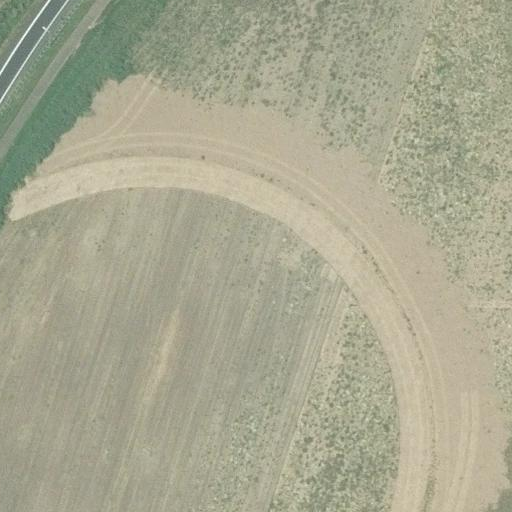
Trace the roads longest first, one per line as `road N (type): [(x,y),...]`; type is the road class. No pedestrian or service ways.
road 1 (motorway): [(0,108),(136,89),(200,110),(276,152),(341,202),(410,299),(448,391),(456,477),(443,511)]
road 2 (motorway): [(511,365),(458,0)]
